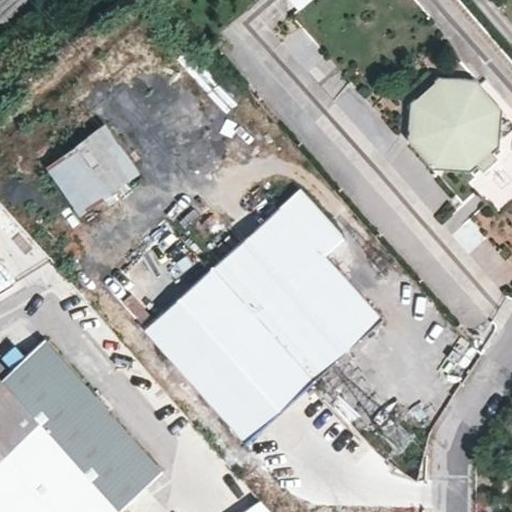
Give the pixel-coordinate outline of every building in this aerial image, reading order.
[(437,81),(407,108),(405,147),(431,176),(469,177),(476,171),(490,159),(498,152),(500,112),(474,83),(437,81)] [(139,172),(103,123),(45,165),(81,214),(139,172)] [(490,159),(476,171),(481,176),(495,164),(490,159)] [(302,202),(152,335),(254,449),(394,326),(338,262),(347,253),(302,202)] [(114,312),(93,277),(83,282),(104,318),(114,312)] [(0,360),(0,511),(119,511),(163,473),(44,338),(8,370),(0,360)]
